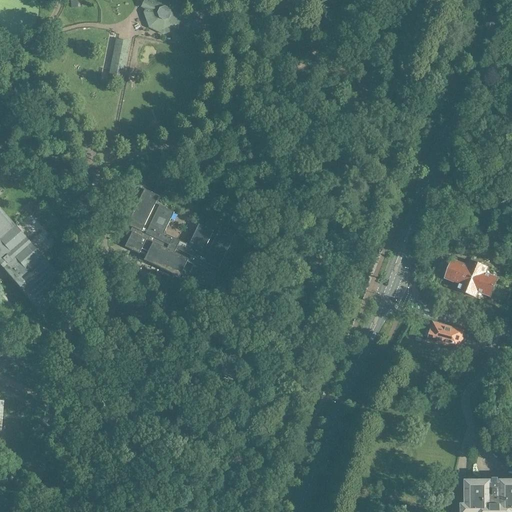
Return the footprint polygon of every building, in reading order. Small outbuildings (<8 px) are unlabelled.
[(144,0),(143,0),(140,8),(144,10),(142,13),(148,28),(162,35),(177,30),(185,15),(179,0),(148,0),(148,1),(144,0)] [(115,39),(108,78),(122,80),(130,42),(115,39)] [(134,229),(125,247),(139,254),(140,254),(146,257),(144,261),(179,278),(181,274),(187,277),(209,288),(216,273),(215,273),(217,269),(218,270),(235,234),(220,227),(217,234),(198,225),(188,246),(164,234),(174,213),(159,206),(158,208),(154,206),(158,197),(144,190),(127,225),(134,229)] [(0,211),(0,268),(4,273),(6,272),(9,276),(43,315),(64,285),(63,284),(62,285),(61,283),(62,282),(40,258),(37,260),(27,249),(30,246),(25,240),(21,243),(11,231),(14,228),(0,211)] [(453,261),(448,276),(446,279),(461,285),(459,290),(476,297),(478,292),(491,296),(498,279),(485,274),(487,269),(470,262),(468,267),(453,261)] [(429,340),(459,348),(463,331),(434,323),(429,340)] [(467,506),(463,506),(463,511),(511,511),(511,481),(499,482),(499,479),(493,479),(493,482),(467,482),(467,506)] [(0,511),(15,511),(18,506),(0,496),(0,511)]
